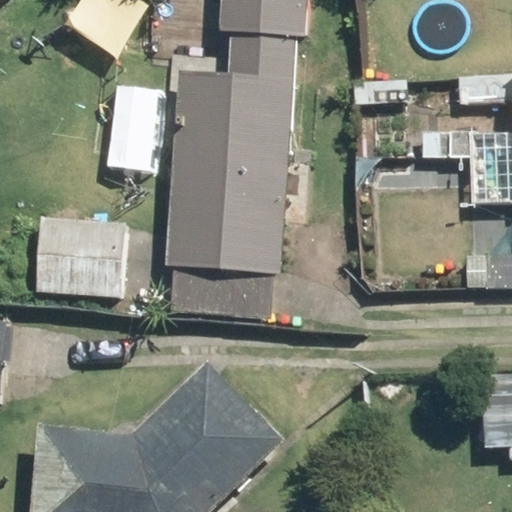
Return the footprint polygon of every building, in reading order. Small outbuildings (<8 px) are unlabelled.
[(312,43),(314,0),(235,0),(233,40),(241,40),(239,78),(186,75),(174,272),(185,273),(183,316),(278,321),(281,278),(292,278),(306,42),(312,43)] [(511,80),(465,80),(465,107),(511,107),(511,80)] [(469,196),(368,192),(364,286),(465,290),(469,196)] [(18,315),(0,313),(0,403),(12,404),(18,315)] [(44,432),(38,511),(219,511),(287,444),(212,371),(147,438),(44,432)]
